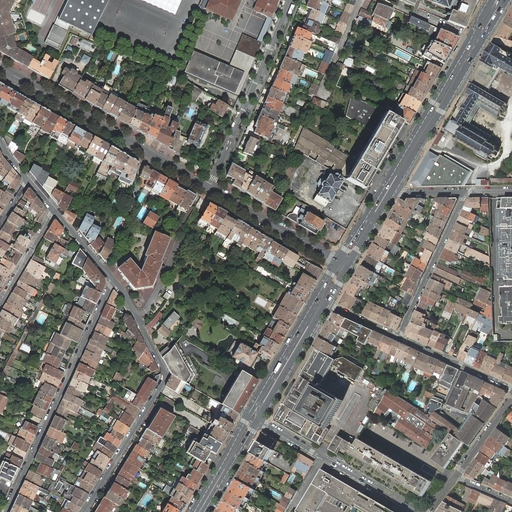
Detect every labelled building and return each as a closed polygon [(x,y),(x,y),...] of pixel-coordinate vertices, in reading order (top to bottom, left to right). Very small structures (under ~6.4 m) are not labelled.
[(0,0),(0,11),(8,13),(8,10),(10,7),(12,6),(14,2),(13,0),(0,0)] [(65,0),(55,22),(57,22),(68,0),(65,0)] [(68,0),(57,22),(66,27),(67,23),(91,35),(108,0),(68,0)] [(137,0),(174,16),(181,0),(137,0)] [(231,20),(239,1),(236,0),(229,0),(228,4),(232,5),(231,7),(215,0),(206,0),(203,8),(231,20)] [(255,0),(254,2),(257,3),(254,10),(256,11),(267,17),(270,18),(273,10),(275,11),(278,6),(275,5),(277,0),(255,0)] [(309,8),(312,9),(317,12),(323,14),(327,4),(325,3),(321,2),(317,0),(308,0),(308,2),(307,4),(306,7),(309,8)] [(426,0),(432,2),(451,10),(455,0),(453,0),(426,0)] [(447,21),(465,28),(467,22),(475,0),(455,0),(451,10),(450,13),(449,15),(449,16),(448,18),(447,21)] [(344,12),(350,14),(354,6),(349,4),(348,3),(344,12)] [(390,10),(391,8),(378,3),(374,11),(375,11),(374,15),(385,20),(387,21),(391,10),(390,10)] [(308,19),(319,24),(322,16),(323,14),(317,12),(312,9),(308,19)] [(367,11),(361,9),(358,15),(359,16),(372,22),(373,17),(372,16),(367,14),(368,12),(367,11)] [(8,13),(0,11),(0,37),(11,34),(15,33),(8,13)] [(343,11),(339,21),(346,24),(348,20),(350,14),(344,12),(343,11)] [(391,23),(387,21),(385,20),(374,15),(373,17),(372,22),(388,29),(391,23)] [(372,22),(359,16),(358,19),(370,25),(372,22)] [(423,37),(428,24),(410,16),(405,29),(423,37)] [(511,18),(508,16),(503,24),(511,28),(511,18)] [(257,40),(243,34),(242,35),(259,43),(261,44),(272,19),(270,18),(267,17),(267,18),(257,40)] [(305,18),(302,23),(304,24),(304,25),(303,26),(302,28),(302,29),(314,34),(315,33),(316,33),(318,34),(320,29),(318,28),(317,28),(318,25),(319,24),(308,19),(305,18)] [(435,27),(428,24),(423,37),(428,40),(429,40),(435,27)] [(511,28),(503,24),(496,36),(510,41),(511,39),(510,38),(511,34),(511,28)] [(53,25),(45,43),(60,49),(67,31),(53,25)] [(296,31),(294,35),(308,42),(308,40),(309,38),(311,34),(297,28),(296,29),(296,31)] [(452,50),(459,38),(440,29),(434,42),(452,50)] [(11,34),(0,37),(0,41),(2,42),(13,48),(18,47),(17,44),(14,43),(11,34)] [(259,43),(242,35),(238,44),(246,48),(243,54),(240,52),(230,77),(216,71),(219,63),(194,52),(185,72),(239,95),(255,59),(250,56),(253,51),(254,51),(258,45),(259,43)] [(308,49),(310,43),(308,42),(294,35),(293,38),(292,39),(291,41),(291,42),(289,47),(303,53),(305,54),(307,49),(308,49)] [(496,36),(492,43),(497,45),(511,49),(511,48),(511,41),(510,41),(496,36)] [(78,39),(73,37),(69,44),(75,46),(78,39)] [(356,42),(349,39),(347,45),(353,48),(356,42)] [(0,51),(6,55),(9,50),(13,48),(2,42),(0,41),(0,51)] [(444,64),(452,50),(434,42),(431,41),(427,46),(424,52),(423,53),(422,55),(422,56),(429,60),(431,57),(439,61),(438,62),(441,64),(442,63),(444,64)] [(261,44),(259,43),(258,45),(254,51),(253,51),(250,56),(255,59),(261,44)] [(511,59),(508,58),(509,56),(510,56),(511,56),(511,55),(511,54),(511,53),(510,53),(509,53),(509,54),(503,51),(504,50),(496,46),(497,45),(492,43),(481,62),(469,82),(469,83),(472,84),(467,94),(470,96),(464,107),(462,106),(460,109),(462,110),(456,121),(455,120),(454,122),(451,120),(445,130),(449,132),(455,136),(457,137),(463,127),(464,125),(489,140),(490,140),(492,138),(491,138),(491,137),(491,136),(487,134),(470,124),(473,119),(474,116),(475,114),(477,112),(480,106),(494,115),(494,116),(495,115),(497,117),(497,118),(498,116),(499,114),(501,114),(507,104),(488,93),(491,88),(491,87),(493,83),(495,80),(498,75),(498,76),(502,69),(503,69),(509,73),(511,74),(511,59)] [(246,48),(238,44),(228,67),(219,63),(216,71),(230,77),(240,52),(243,54),(246,48)] [(289,47),(284,57),(298,63),(303,53),(289,47)] [(17,61),(28,68),(32,59),(29,57),(25,55),(13,48),(9,50),(6,55),(17,61)] [(91,58),(84,54),(80,61),(87,65),(91,58)] [(322,61),(329,64),(332,58),(325,55),(322,61)] [(55,68),(57,64),(44,57),(40,63),(32,59),(28,68),(49,80),(55,68)] [(292,74),(297,76),(299,72),(302,65),(299,64),(298,63),(284,57),(281,65),(280,67),(279,69),(291,74),(292,74)] [(318,72),(324,75),(329,64),(322,61),(318,72)] [(441,69),(426,62),(426,64),(425,66),(423,69),(422,70),(421,73),(424,74),(435,79),(441,69)] [(80,80),(81,78),(75,75),(76,73),(76,72),(72,70),(71,70),(70,72),(66,69),(65,69),(62,74),(61,75),(63,76),(58,85),(72,93),(80,80)] [(277,74),(275,78),(288,84),(289,82),(290,80),(289,79),(291,78),(292,76),(291,74),(279,69),(277,74)] [(430,87),(435,79),(424,74),(421,73),(420,72),(417,78),(416,80),(430,87)] [(177,78),(171,76),(168,83),(174,85),(177,78)] [(82,79),(81,78),(80,80),(72,93),(84,100),(92,85),(90,84),(88,83),(86,82),(87,81),(85,80),(82,79)] [(189,84),(178,78),(175,87),(187,92),(189,84)] [(283,93),(285,94),(286,92),(287,91),(288,91),(289,88),(289,87),(289,86),(289,85),(288,84),(275,78),(275,79),(274,81),(271,87),(283,93)] [(426,95),(430,87),(416,80),(415,80),(414,79),(413,79),(412,78),(408,86),(410,87),(411,87),(412,88),(426,95)] [(96,84),(94,83),(92,85),(84,100),(94,105),(101,93),(102,91),(102,90),(103,88),(101,87),(100,90),(94,86),(96,84)] [(309,93),(315,96),(316,93),(318,89),(319,86),(313,83),(312,86),(310,91),(310,90),(309,93)] [(15,92),(3,85),(0,91),(0,104),(1,102),(3,103),(5,105),(7,106),(9,103),(15,92)] [(112,90),(112,89),(110,88),(109,87),(106,85),(105,85),(103,88),(102,90),(102,91),(101,93),(94,105),(101,110),(108,97),(110,94),(111,91),(112,90)] [(195,102),(202,91),(196,87),(194,86),(189,98),(195,102)] [(269,92),(267,97),(278,101),(280,96),(281,97),(282,97),(283,93),(271,87),(269,90),(269,91),(269,92)] [(421,103),(426,95),(412,88),(408,96),(421,103)] [(111,91),(110,94),(108,97),(101,110),(109,114),(117,99),(118,97),(119,96),(111,91)] [(26,98),(15,92),(9,103),(7,106),(7,107),(9,108),(16,112),(18,113),(18,111),(24,101),(26,98)] [(399,106),(406,95),(406,94),(403,93),(402,95),(398,102),(397,104),(398,105),(399,106)] [(399,106),(415,113),(421,103),(408,96),(406,95),(399,106)] [(402,123),(402,122),(392,116),(385,112),(351,96),(345,120),(366,131),(350,157),(356,161),(374,171),(382,157),(386,151),(394,136),(402,123)] [(265,107),(277,112),(278,111),(279,110),(280,109),(281,107),(281,106),(281,105),(281,103),(280,102),(278,101),(267,97),(264,103),(265,103),(263,106),(265,107)] [(34,103),(26,98),(18,111),(18,113),(17,113),(16,115),(15,117),(23,121),(24,120),(25,118),(34,103)] [(314,98),(311,105),(318,108),(321,101),(314,98)] [(125,103),(126,102),(123,100),(122,102),(117,99),(109,114),(117,119),(125,103)] [(221,117),(228,106),(218,100),(216,103),(215,106),(212,105),(212,104),(211,104),(210,103),(208,104),(206,107),(207,109),(221,117)] [(321,101),(318,108),(325,111),(329,104),(328,104),(321,101)] [(41,107),(34,103),(25,118),(24,120),(23,121),(30,126),(32,123),(33,122),(41,107)] [(117,119),(129,125),(135,109),(136,107),(132,105),(131,107),(125,103),(117,119)] [(403,121),(408,124),(415,113),(399,106),(398,105),(397,107),(396,110),(398,111),(396,115),(393,114),(392,116),(402,122),(403,121)] [(50,112),(41,107),(33,122),(32,123),(30,126),(30,127),(39,132),(40,130),(41,129),(41,128),(50,112)] [(144,110),(136,107),(135,109),(129,125),(137,130),(144,113),(145,110),(144,110)] [(178,124),(181,117),(178,116),(177,119),(176,120),(177,122),(177,124),(176,121),(174,120),(172,121),(169,128),(166,127),(169,120),(168,118),(170,114),(171,112),(172,108),(169,107),(167,107),(164,114),(163,116),(162,118),(154,140),(168,148),(169,146),(175,130),(178,124)] [(277,114),(277,112),(265,107),(263,110),(262,109),(259,115),(273,121),(278,123),(278,124),(280,120),(279,119),(276,118),(277,116),(277,115),(277,114)] [(150,112),(145,110),(144,113),(137,130),(146,135),(154,115),(155,113),(154,112),(153,112),(152,112),(151,114),(150,114),(150,112)] [(59,117),(50,112),(41,128),(41,129),(40,130),(38,133),(43,136),(45,137),(47,138),(49,135),(50,134),(51,131),(59,117)] [(156,112),(155,112),(155,113),(154,115),(146,135),(154,140),(162,118),(159,117),(160,115),(159,113),(156,112)] [(273,121),(259,115),(256,122),(258,123),(256,127),(255,130),(254,133),(267,139),(267,138),(270,133),(271,133),(271,132),(272,132),(273,129),(273,127),(276,128),(278,123),(273,121)] [(67,122),(59,117),(51,131),(50,134),(49,135),(51,137),(52,137),(54,138),(55,139),(57,140),(60,134),(61,133),(67,122)] [(198,120),(196,119),(195,121),(189,136),(187,139),(186,143),(189,144),(192,145),(193,146),(198,148),(199,147),(201,142),(200,141),(204,132),(205,132),(207,127),(207,126),(202,124),(201,123),(200,123),(198,122),(198,120)] [(75,126),(67,122),(61,133),(60,134),(57,140),(55,143),(64,148),(64,146),(65,146),(65,145),(66,143),(68,140),(69,138),(75,126)] [(373,172),(374,171),(356,161),(350,157),(334,148),(335,146),(303,127),(299,125),(298,127),(296,131),(292,142),(290,146),(292,148),(294,149),(296,150),(303,154),(308,157),(315,161),(324,166),(331,170),(339,175),(346,179),(363,189),(366,185),(369,179),(373,172)] [(457,137),(455,136),(454,139),(457,141),(458,139),(460,140),(459,141),(460,142),(461,140),(463,142),(463,143),(464,144),(464,142),(467,144),(466,145),(467,146),(468,145),(470,146),(470,147),(471,148),(471,147),(474,148),(473,149),(474,150),(475,149),(477,150),(475,154),(487,160),(489,156),(487,155),(488,154),(490,156),(490,157),(491,157),(491,156),(492,156),(493,156),(494,155),(495,157),(496,156),(495,155),(495,154),(496,154),(496,153),(496,152),(497,152),(498,152),(498,151),(497,151),(497,150),(497,149),(496,149),(496,148),(497,147),(497,146),(495,147),(494,146),(493,146),(494,144),(493,144),(492,145),(488,143),(489,142),(488,141),(489,140),(464,125),(463,127),(457,137)] [(85,132),(75,126),(69,138),(68,140),(66,143),(70,145),(70,146),(72,147),(76,149),(76,148),(77,147),(78,145),(85,132)] [(172,150),(181,155),(185,145),(186,143),(187,139),(186,139),(183,138),(180,136),(180,132),(175,130),(169,146),(173,148),(172,150)] [(93,137),(85,132),(78,145),(77,147),(80,148),(80,150),(85,153),(86,152),(87,149),(93,137)] [(441,132),(434,143),(442,148),(449,137),(441,132)] [(6,133),(3,138),(8,148),(11,142),(13,138),(6,133)] [(102,142),(93,137),(87,149),(86,152),(94,156),(102,142)] [(259,141),(249,137),(243,153),(252,156),(259,141)] [(110,146),(102,142),(94,156),(94,157),(102,162),(110,146)] [(19,146),(15,144),(11,152),(13,156),(16,151),(19,146)] [(118,151),(110,146),(102,162),(101,163),(100,166),(97,173),(96,175),(99,177),(101,178),(105,180),(106,178),(108,174),(109,171),(111,166),(118,151)] [(21,165),(25,156),(16,151),(13,156),(21,165)] [(121,173),(128,157),(118,151),(111,166),(109,171),(108,174),(110,175),(111,172),(114,173),(116,174),(118,175),(120,176),(121,173)] [(439,157),(429,151),(416,174),(410,183),(417,187),(462,186),(470,172),(441,155),(439,157)] [(135,171),(139,163),(128,157),(121,173),(120,176),(119,177),(118,180),(120,181),(122,182),(124,182),(125,178),(131,181),(129,184),(132,185),(133,182),(135,171)] [(12,167),(7,162),(0,171),(0,175),(3,178),(2,179),(3,180),(12,167)] [(232,185),(240,189),(244,172),(244,171),(244,170),(232,163),(226,175),(229,176),(232,178),(235,179),(233,182),(232,185)] [(41,169),(33,165),(29,171),(36,179),(40,172),(41,169)] [(152,170),(144,165),(139,177),(141,177),(142,178),(144,179),(146,180),(152,170)] [(17,174),(12,167),(3,180),(3,181),(9,185),(17,174)] [(160,175),(152,170),(146,180),(144,185),(147,187),(149,188),(151,190),(160,175)] [(240,189),(245,192),(253,178),(255,176),(256,174),(250,171),(248,173),(244,171),(244,172),(240,189)] [(40,172),(36,179),(35,181),(37,184),(38,184),(38,183),(42,187),(48,176),(40,172)] [(338,189),(343,181),(329,173),(326,179),(325,181),(324,181),(322,182),(321,184),(321,187),(322,187),(320,189),(317,194),(316,195),(313,200),(325,207),(328,202),(330,203),(335,195),(339,189),(338,189)] [(4,192),(11,197),(13,193),(10,191),(12,188),(15,190),(21,181),(21,179),(17,174),(9,185),(9,186),(4,192)] [(160,175),(151,190),(159,194),(168,179),(160,175)] [(254,198),(264,181),(255,176),(253,178),(245,192),(254,198)] [(51,185),(54,180),(49,177),(46,182),(51,185)] [(142,178),(141,177),(137,184),(143,187),(144,185),(146,180),(144,179),(142,178)] [(177,185),(168,179),(159,194),(159,195),(168,201),(169,200),(176,186),(177,185)] [(70,181),(70,182),(67,188),(66,189),(68,190),(69,189),(75,192),(78,186),(70,181)] [(271,190),(273,187),(264,181),(254,198),(263,203),(263,204),(270,192),(271,190)] [(178,205),(179,205),(181,201),(186,192),(182,189),(179,188),(176,186),(169,200),(175,204),(177,205),(178,205)] [(21,200),(19,203),(25,207),(28,209),(28,208),(29,207),(31,204),(36,196),(29,188),(28,188),(23,196),(27,200),(26,201),(27,202),(26,203),(21,200)] [(2,191),(0,189),(0,199),(6,204),(11,197),(4,192),(2,191)] [(54,190),(50,196),(58,205),(63,195),(54,190)] [(186,213),(188,210),(190,207),(196,196),(187,190),(186,192),(181,201),(179,205),(178,205),(177,208),(186,213)] [(263,204),(275,210),(282,199),(274,194),(275,192),(271,190),(270,192),(263,204)] [(64,193),(63,195),(58,205),(64,213),(66,210),(70,201),(72,198),(66,195),(64,193)] [(43,205),(36,196),(31,204),(29,207),(28,208),(31,211),(32,209),(37,212),(35,215),(37,216),(38,214),(43,205)] [(511,197),(503,198),(502,203),(497,204),(497,209),(498,280),(506,280),(511,279),(511,197)] [(199,219),(208,224),(217,208),(209,203),(200,198),(195,207),(201,210),(202,208),(205,209),(199,219)] [(457,198),(448,198),(445,206),(453,210),(458,199),(457,198)] [(481,207),(481,198),(469,198),(468,198),(465,206),(463,210),(471,213),(471,208),(481,207)] [(489,212),(489,198),(481,198),(481,207),(481,212),(489,212)] [(400,199),(397,204),(407,210),(408,207),(415,211),(417,211),(420,213),(423,208),(418,205),(421,201),(422,202),(424,199),(400,199)] [(436,199),(432,199),(428,206),(432,208),(435,202),(436,199)] [(441,204),(438,203),(437,205),(438,205),(437,207),(439,208),(437,212),(450,217),(453,210),(445,206),(441,204)] [(407,210),(397,204),(393,212),(408,221),(409,221),(414,213),(416,214),(417,211),(415,211),(408,207),(407,210)] [(47,209),(43,205),(38,214),(37,216),(36,217),(38,219),(37,222),(40,224),(47,212),(47,209)] [(22,211),(16,207),(12,213),(22,219),(28,209),(25,207),(22,211)] [(315,235),(317,236),(319,234),(320,234),(321,234),(321,233),(322,233),(323,231),(324,229),(325,227),(326,225),(327,224),(324,223),(320,220),(323,215),(309,207),(308,209),(307,212),(303,210),(302,211),(300,215),(299,216),(297,214),(294,214),(292,213),(291,214),(289,214),(288,215),(287,216),(286,216),(286,217),(296,223),(299,225),(315,235)] [(208,224),(217,229),(225,215),(226,213),(217,208),(208,224)] [(76,215),(66,210),(64,213),(63,215),(71,225),(72,225),(76,216),(76,215)] [(435,211),(434,210),(431,216),(432,216),(435,217),(447,223),(450,217),(437,212),(435,211)] [(463,210),(460,216),(470,221),(474,223),(477,216),(471,213),(463,210)] [(143,222),(152,228),(159,217),(149,211),(143,222)] [(408,221),(393,212),(389,218),(404,227),(408,221)] [(22,219),(12,213),(7,220),(18,227),(20,228),(21,227),(19,226),(22,221),(26,224),(27,222),(22,219)] [(86,213),(83,220),(78,229),(79,230),(85,237),(92,224),(95,218),(86,213)] [(216,231),(215,232),(220,234),(222,235),(227,238),(231,230),(230,229),(231,228),(232,228),(236,222),(237,220),(234,218),(232,220),(225,215),(217,229),(216,231)] [(74,228),(77,232),(78,229),(83,220),(76,216),(72,225),(71,225),(74,228)] [(444,230),(447,223),(435,217),(432,216),(431,218),(433,219),(431,224),(444,230)] [(460,216),(457,223),(468,228),(471,230),(473,226),(469,224),(470,221),(460,216)] [(404,227),(389,218),(385,225),(402,235),(406,228),(404,227)] [(54,220),(48,230),(60,237),(64,230),(55,219),(54,220)] [(18,227),(7,220),(1,230),(12,236),(13,235),(11,234),(16,227),(17,228),(18,227)] [(231,230),(227,238),(226,239),(230,241),(232,237),(234,239),(235,239),(237,235),(244,224),(237,220),(236,222),(232,228),(231,230)] [(457,223),(454,230),(465,235),(468,236),(469,234),(470,234),(472,230),(471,230),(468,228),(457,223)] [(92,224),(85,237),(90,244),(94,241),(97,236),(100,229),(101,228),(92,224)] [(250,228),(244,224),(237,235),(235,239),(234,239),(233,242),(236,243),(236,245),(239,247),(240,246),(241,244),(250,228)] [(439,239),(444,230),(431,224),(427,232),(428,233),(430,234),(439,239)] [(402,235),(385,225),(379,236),(390,242),(395,245),(396,245),(397,244),(401,237),(402,235)] [(423,230),(422,229),(418,227),(414,232),(420,236),(423,230)] [(162,235),(169,238),(171,239),(174,233),(165,228),(162,235)] [(257,232),(250,228),(241,244),(243,245),(243,246),(244,247),(246,247),(248,248),(257,232)] [(12,236),(1,230),(0,231),(0,240),(6,244),(6,243),(5,242),(8,237),(11,238),(12,236)] [(68,246),(70,243),(68,242),(60,237),(48,230),(44,237),(54,244),(56,244),(58,240),(68,246)] [(468,239),(469,237),(468,236),(465,235),(454,230),(450,239),(462,245),(465,246),(466,244),(463,242),(465,237),(468,239)] [(30,241),(33,236),(27,232),(25,235),(23,237),(21,236),(22,234),(18,232),(15,238),(17,240),(16,242),(26,248),(30,241)] [(162,235),(154,232),(151,239),(153,240),(153,242),(152,242),(151,244),(152,245),(150,249),(148,248),(145,255),(147,256),(144,262),(146,263),(145,265),(144,265),(143,267),(144,268),(142,272),(139,273),(137,271),(137,270),(136,268),(135,269),(132,266),(134,265),(129,259),(117,269),(124,277),(126,279),(134,289),(151,286),(156,274),(157,271),(161,262),(160,261),(164,251),(165,248),(169,238),(162,235)] [(263,236),(257,232),(248,248),(254,251),(256,248),(263,236)] [(436,246),(439,239),(430,234),(427,238),(426,240),(436,246)] [(272,241),(263,236),(256,248),(254,251),(259,254),(255,261),(259,263),(261,260),(263,256),(272,241)] [(390,242),(379,236),(374,244),(385,250),(390,253),(395,245),(390,242)] [(98,254),(99,254),(101,250),(104,246),(103,244),(98,238),(94,241),(90,244),(95,251),(98,254)] [(99,254),(106,262),(108,258),(115,244),(112,242),(113,241),(107,238),(104,246),(101,250),(99,254)] [(433,253),(436,246),(426,240),(423,239),(420,245),(423,247),(433,253)] [(450,239),(445,248),(456,253),(458,254),(462,245),(450,239)] [(6,244),(0,240),(0,248),(5,252),(9,246),(8,245),(6,244)] [(280,246),(272,241),(263,256),(271,261),(280,246)] [(490,251),(467,241),(466,244),(465,246),(466,247),(467,247),(468,247),(477,252),(490,257),(490,251)] [(23,254),(26,248),(16,242),(14,245),(13,246),(11,245),(9,243),(8,245),(9,246),(10,246),(14,248),(15,249),(23,254)] [(56,244),(54,244),(46,258),(51,261),(49,264),(54,266),(61,254),(62,255),(66,257),(67,254),(68,251),(66,250),(65,249),(56,244)] [(385,250),(374,244),(368,255),(384,264),(387,259),(387,258),(390,253),(385,250)] [(288,250),(280,246),(271,261),(270,263),(271,264),(272,262),(278,266),(281,261),(288,250)] [(428,264),(433,253),(423,247),(421,252),(419,255),(418,257),(415,255),(415,256),(415,257),(417,258),(428,264)] [(468,254),(490,263),(490,257),(477,252),(468,247),(467,251),(466,252),(468,254)] [(445,248),(443,253),(456,259),(457,260),(458,257),(459,255),(458,254),(456,253),(445,248)] [(16,266),(23,254),(15,249),(14,251),(15,252),(15,253),(16,254),(13,260),(10,258),(8,261),(16,266)] [(299,257),(288,250),(281,261),(293,268),(299,257)] [(84,253),(78,251),(74,259),(72,263),(77,266),(78,267),(82,269),(87,258),(83,255),(84,253)] [(403,261),(408,253),(405,251),(403,254),(400,259),(402,260),(403,261)] [(443,253),(441,258),(449,262),(451,263),(455,265),(456,262),(457,260),(456,259),(443,253)] [(31,260),(41,265),(43,261),(33,255),(31,260)] [(384,264),(368,255),(362,266),(378,275),(380,272),(379,271),(375,269),(378,265),(382,267),(384,264)] [(12,272),(16,266),(8,261),(6,260),(5,259),(2,257),(1,259),(2,260),(1,261),(5,263),(3,267),(12,272)] [(104,278),(87,258),(82,269),(91,279),(90,280),(92,283),(93,283),(95,285),(97,286),(94,290),(101,293),(105,284),(104,278)] [(424,273),(428,264),(417,258),(413,266),(424,273)] [(41,270),(43,267),(41,265),(31,260),(25,270),(40,280),(41,280),(43,278),(40,276),(39,277),(38,276),(36,274),(39,269),(41,270)] [(302,274),(304,275),(310,264),(308,262),(301,273),(302,274)] [(438,263),(437,268),(457,277),(458,273),(457,272),(447,267),(443,266),(438,263)] [(0,272),(9,278),(12,272),(3,267),(0,264),(0,272)] [(310,264),(304,275),(316,282),(322,271),(310,264)] [(419,284),(424,273),(413,266),(411,266),(411,265),(410,266),(412,268),(407,276),(406,274),(405,276),(406,277),(408,278),(419,284)] [(378,275),(362,266),(355,276),(368,284),(373,287),(378,278),(381,280),(382,278),(378,275)] [(437,268),(434,272),(458,283),(460,280),(462,281),(463,279),(458,277),(457,277),(437,268)] [(39,281),(40,280),(25,270),(19,280),(29,286),(34,278),(36,279),(39,281)] [(478,275),(477,276),(473,274),(472,275),(464,271),(461,277),(470,281),(471,278),(475,280),(483,283),(485,278),(478,275)] [(0,280),(5,284),(9,278),(0,272),(0,280)] [(296,284),(310,292),(316,282),(304,275),(302,274),(296,284)] [(433,275),(431,279),(445,285),(447,286),(449,282),(433,275)] [(85,279),(79,276),(76,282),(83,285),(85,279)] [(368,284),(355,276),(352,283),(361,288),(364,290),(368,284)] [(408,278),(401,289),(406,292),(413,296),(419,284),(408,278)] [(440,296),(441,296),(444,297),(446,298),(447,296),(441,293),(444,287),(449,289),(450,287),(449,287),(447,286),(445,285),(431,279),(426,289),(440,296)] [(31,295),(35,289),(32,288),(29,286),(19,280),(15,286),(31,295)] [(510,280),(506,280),(506,287),(500,287),(500,308),(507,308),(507,314),(502,314),(502,317),(498,317),(499,322),(501,322),(501,323),(502,324),(506,324),(506,323),(506,322),(511,322),(511,323),(511,286),(510,287),(510,280)] [(55,284),(51,282),(44,295),(40,301),(40,303),(42,304),(43,305),(55,284)] [(288,292),(287,294),(303,303),(310,292),(296,284),(293,283),(292,284),(295,286),(290,293),(288,292)] [(361,288),(352,283),(346,292),(355,297),(361,288)] [(30,297),(31,295),(15,286),(12,292),(27,301),(29,296),(30,297)] [(96,304),(101,293),(94,290),(85,286),(84,288),(86,289),(83,295),(81,294),(80,296),(96,304)] [(489,305),(492,306),(492,302),(489,300),(490,297),(492,297),(492,293),(487,291),(482,288),(481,288),(480,289),(481,290),(477,299),(477,300),(487,304),(489,305)] [(424,295),(435,300),(437,301),(438,302),(440,299),(439,299),(441,296),(440,296),(426,289),(424,295)] [(114,309),(119,297),(117,294),(114,290),(113,290),(106,305),(114,309)] [(9,298),(23,306),(25,302),(29,304),(30,303),(27,301),(12,292),(9,298)] [(355,297),(346,292),(339,304),(354,311),(355,310),(352,308),(357,300),(360,302),(361,300),(355,297)] [(412,299),(413,296),(406,292),(404,295),(403,299),(402,300),(401,303),(408,307),(410,303),(412,299)] [(287,294),(286,293),(286,294),(285,296),(284,298),(281,302),(281,304),(280,305),(278,304),(279,303),(277,302),(276,301),(274,304),(279,306),(296,316),(303,303),(287,294)] [(429,304),(433,306),(434,302),(435,300),(424,295),(421,301),(429,304)] [(78,308),(91,314),(96,304),(80,296),(79,299),(83,301),(83,300),(86,301),(83,308),(79,307),(78,308)] [(22,313),(23,313),(24,311),(21,310),(23,306),(9,298),(6,303),(22,313)] [(455,302),(457,303),(470,309),(471,310),(473,305),(459,298),(457,298),(455,302)] [(477,299),(476,299),(474,303),(476,305),(485,308),(486,306),(487,304),(477,300),(477,299)] [(370,318),(377,305),(369,301),(368,304),(362,315),(370,318)] [(417,311),(425,315),(427,316),(428,313),(426,312),(429,304),(421,301),(417,311)] [(449,319),(456,304),(449,301),(442,316),(449,319)] [(18,319),(22,313),(6,303),(2,310),(18,319)] [(457,303),(454,310),(465,315),(462,321),(464,322),(467,316),(470,309),(457,303)] [(68,317),(69,317),(86,325),(91,314),(78,308),(77,308),(68,304),(64,314),(68,317)] [(101,316),(110,320),(115,309),(114,309),(106,305),(101,316)] [(385,308),(377,305),(370,318),(378,322),(385,308)] [(487,317),(493,320),(492,306),(489,305),(488,307),(487,309),(485,313),(481,311),(480,314),(484,316),(487,317)] [(125,314),(130,316),(124,306),(122,308),(120,312),(125,314)] [(292,323),(296,316),(279,306),(278,308),(277,309),(276,311),(275,312),(272,317),(278,321),(276,323),(288,330),(292,323)] [(385,308),(378,322),(385,326),(391,313),(393,309),(392,308),(387,306),(386,306),(385,308)] [(39,310),(36,309),(34,313),(32,318),(31,318),(30,320),(33,322),(39,310)] [(467,316),(464,322),(466,323),(467,321),(469,317),(475,319),(473,323),(469,329),(471,330),(472,329),(474,324),(476,320),(480,314),(471,310),(470,309),(467,316)] [(18,319),(2,310),(0,312),(0,318),(10,324),(14,326),(18,319)] [(417,311),(414,317),(423,321),(425,322),(426,319),(423,318),(425,315),(417,311)] [(161,317),(163,315),(159,312),(154,319),(149,323),(147,325),(145,326),(147,331),(151,328),(152,327),(156,323),(161,317)] [(159,327),(157,331),(165,338),(171,332),(168,329),(179,317),(174,312),(162,325),(159,321),(156,325),(159,327)] [(360,337),(366,327),(334,312),(329,321),(345,330),(360,337)] [(391,313),(385,326),(390,328),(396,315),(391,313)] [(134,324),(130,316),(125,314),(123,318),(122,320),(123,321),(124,321),(127,327),(124,329),(126,332),(125,333),(121,332),(120,334),(124,336),(126,337),(138,342),(141,343),(144,342),(134,324)] [(482,328),(487,317),(484,316),(480,314),(476,320),(474,324),(477,325),(482,328)] [(397,331),(403,319),(396,315),(390,328),(397,331)] [(111,329),(114,322),(110,320),(101,316),(98,323),(108,328),(111,329)] [(75,323),(73,326),(83,331),(86,325),(69,317),(68,320),(71,322),(75,323)] [(197,329),(201,322),(194,317),(190,325),(197,329)] [(414,317),(411,322),(420,326),(423,321),(414,317)] [(488,335),(493,326),(493,320),(487,317),(482,328),(480,331),(488,335)] [(13,328),(14,326),(10,324),(0,318),(0,328),(5,331),(6,332),(9,334),(13,328)] [(27,332),(29,333),(34,324),(30,321),(24,331),(25,331),(27,332)] [(288,330),(276,323),(271,321),(267,328),(283,338),(288,330)] [(345,330),(329,321),(324,329),(337,336),(340,338),(345,330)] [(59,335),(67,339),(71,340),(77,343),(80,336),(83,331),(73,326),(70,325),(65,322),(59,335)] [(405,335),(417,340),(422,327),(420,326),(411,322),(405,335)] [(108,338),(109,339),(110,336),(109,336),(106,334),(108,328),(98,323),(94,331),(108,338)] [(422,327),(417,340),(428,345),(433,334),(435,330),(435,329),(437,325),(435,325),(433,330),(423,325),(422,327)] [(366,327),(360,337),(355,346),(364,350),(366,345),(375,331),(366,327)] [(156,332),(151,328),(147,331),(151,337),(156,332)] [(283,338),(267,328),(266,329),(264,333),(263,335),(263,336),(266,338),(268,339),(279,345),(283,338)] [(324,329),(319,337),(332,345),(335,347),(340,338),(337,336),(324,329)] [(433,334),(428,345),(436,349),(441,337),(443,334),(443,333),(442,332),(440,336),(435,334),(437,330),(435,329),(435,330),(433,334)] [(104,346),(108,338),(94,331),(90,339),(104,346)] [(385,336),(375,331),(366,345),(369,346),(370,343),(375,345),(373,349),(378,351),(379,347),(385,336)] [(71,340),(67,339),(59,335),(56,333),(54,332),(49,342),(51,343),(56,345),(66,350),(71,340)] [(441,337),(436,349),(444,352),(450,338),(443,334),(441,337)] [(274,354),(279,345),(268,339),(266,338),(263,336),(262,338),(263,338),(261,342),(260,343),(258,345),(261,346),(274,354)] [(396,341),(385,336),(379,347),(378,351),(375,358),(377,359),(378,356),(381,350),(387,353),(385,359),(387,360),(396,341)] [(319,337),(314,347),(317,349),(330,357),(332,358),(335,353),(336,353),(338,349),(335,347),(332,345),(319,337)] [(466,341),(457,359),(465,363),(472,349),(474,345),(473,345),(473,344),(468,342),(469,339),(467,338),(466,341)] [(90,339),(88,344),(100,349),(102,350),(103,351),(104,349),(105,346),(104,346),(90,339)] [(387,360),(387,361),(390,363),(390,361),(393,356),(396,357),(402,344),(396,341),(387,360)] [(147,347),(144,342),(141,343),(138,342),(135,348),(129,345),(129,347),(130,348),(134,350),(137,351),(142,354),(147,347)] [(188,385),(194,375),(182,352),(176,342),(169,350),(166,347),(160,353),(166,365),(171,375),(165,386),(179,394),(185,383),(188,385)] [(61,360),(66,350),(56,345),(51,343),(46,353),(47,353),(51,355),(61,360)] [(249,348),(240,343),(240,344),(232,356),(237,359),(244,363),(249,366),(257,353),(251,350),(249,348)] [(258,345),(255,343),(254,346),(253,348),(252,349),(251,350),(257,353),(257,352),(258,352),(261,354),(260,356),(261,356),(265,358),(266,359),(267,358),(269,359),(270,360),(274,354),(261,346),(258,345)] [(88,344),(85,350),(97,355),(99,356),(102,350),(100,349),(88,344)] [(396,357),(394,363),(395,364),(398,358),(400,360),(401,360),(405,362),(411,348),(402,344),(396,357)] [(472,349),(465,363),(473,366),(480,352),(481,349),(474,345),(472,349)] [(480,352),(473,366),(480,369),(487,355),(483,353),(486,347),(483,346),(481,349),(480,352)] [(158,369),(147,347),(142,354),(140,356),(137,362),(148,369),(151,372),(158,369)] [(410,370),(412,371),(413,368),(421,352),(411,348),(405,362),(412,365),(410,370)] [(330,357),(317,349),(297,383),(288,398),(276,418),(308,437),(311,439),(320,444),(328,430),(329,429),(330,430),(333,426),(331,425),(334,419),(333,418),(343,401),(320,387),(329,372),(333,365),(334,364),(336,360),(332,358),(330,357)] [(97,355),(85,350),(82,356),(94,362),(96,362),(97,363),(97,364),(101,357),(99,356),(97,355)] [(381,350),(378,356),(385,359),(387,353),(381,350)] [(432,357),(421,352),(413,368),(418,370),(419,369),(419,368),(420,367),(424,369),(423,371),(425,372),(432,357)] [(490,353),(489,352),(487,355),(480,369),(491,374),(497,360),(499,357),(497,356),(496,359),(489,356),(490,353)] [(58,366),(61,360),(51,355),(47,353),(42,363),(46,364),(64,373),(65,369),(58,366)] [(504,354),(501,353),(499,357),(497,360),(491,374),(502,380),(509,366),(506,365),(501,362),(504,354)] [(79,363),(91,369),(94,363),(95,364),(96,362),(94,362),(82,356),(79,363)] [(440,361),(432,357),(425,372),(424,374),(432,378),(433,375),(434,372),(440,361)] [(337,360),(336,360),(337,361),(349,368),(360,374),(363,369),(344,358),(337,360)] [(336,360),(334,364),(338,366),(339,366),(340,370),(343,372),(343,373),(356,381),(360,374),(349,368),(337,361),(336,360)] [(442,376),(448,365),(440,361),(434,372),(441,375),(439,378),(441,379),(442,376)] [(91,378),(93,379),(94,377),(92,376),(95,370),(91,369),(79,363),(76,371),(90,378),(91,378)] [(60,381),(64,373),(46,364),(45,366),(50,369),(49,372),(43,369),(42,372),(43,372),(60,381)] [(9,370),(11,367),(9,366),(6,365),(5,366),(2,374),(6,376),(8,373),(6,372),(7,369),(9,370)] [(451,389),(459,370),(455,368),(448,365),(442,376),(441,379),(439,384),(451,389)] [(509,366),(502,380),(511,383),(511,367),(510,367),(511,366),(509,365),(509,366)] [(72,378),(87,385),(90,378),(76,371),(72,378)] [(240,372),(221,404),(223,405),(238,414),(258,381),(240,371),(240,372)] [(56,388),(60,381),(43,372),(39,380),(41,381),(44,383),(56,388)] [(470,375),(463,372),(456,387),(448,405),(453,407),(455,408),(464,389),(466,385),(470,375)] [(218,384),(222,378),(215,374),(212,381),(218,384)] [(485,382),(470,375),(466,385),(480,392),(485,382)] [(366,377),(364,377),(364,378),(380,388),(381,386),(377,384),(369,379),(366,377)] [(83,392),(87,385),(72,378),(69,385),(81,391),(83,392)] [(137,396),(146,401),(157,383),(148,378),(137,396)] [(52,397),(56,388),(44,383),(41,381),(39,386),(42,387),(39,392),(46,395),(52,397)] [(491,385),(485,382),(480,392),(479,395),(481,397),(482,395),(486,396),(491,385)] [(78,397),(81,391),(69,385),(65,393),(77,398),(80,399),(80,398),(78,397)] [(497,387),(491,385),(486,396),(484,399),(486,400),(488,397),(490,398),(490,397),(497,387)] [(381,386),(380,388),(370,405),(375,408),(380,401),(381,402),(389,391),(383,387),(381,386)] [(490,403),(497,408),(507,394),(506,391),(497,387),(490,397),(493,398),(490,403)] [(469,391),(464,389),(455,408),(461,410),(469,391)] [(391,392),(389,391),(381,402),(374,413),(383,419),(385,417),(391,408),(402,416),(398,423),(396,425),(395,427),(427,449),(442,427),(451,434),(464,442),(469,446),(485,424),(492,415),(475,403),(473,408),(470,414),(472,415),(473,416),(462,432),(461,431),(435,412),(435,411),(439,409),(441,407),(442,406),(444,401),(441,399),(440,402),(432,399),(431,399),(424,413),(417,409),(410,404),(399,397),(391,392)] [(424,396),(431,399),(432,399),(434,394),(426,391),(424,396)] [(49,403),(52,397),(46,395),(39,392),(33,405),(35,406),(46,411),(49,403)] [(140,410),(146,401),(137,396),(131,392),(126,401),(131,404),(140,410)] [(78,406),(80,400),(80,399),(77,398),(65,393),(62,399),(74,404),(78,406)] [(473,393),(465,412),(470,414),(473,408),(475,403),(476,401),(479,396),(473,393)] [(135,419),(140,410),(131,404),(126,401),(115,394),(112,397),(112,398),(128,408),(125,412),(135,419)] [(175,402),(165,397),(163,401),(172,407),(175,402)] [(60,405),(75,412),(78,406),(74,404),(62,399),(60,405)] [(475,403),(492,415),(497,408),(490,403),(488,401),(486,400),(484,399),(483,399),(480,404),(476,401),(475,403)] [(107,413),(113,405),(111,403),(109,402),(108,402),(108,403),(103,411),(107,413)] [(76,416),(77,414),(75,412),(60,405),(55,415),(68,422),(72,424),(74,421),(66,417),(68,413),(76,416)] [(232,425),(238,414),(223,405),(222,407),(220,411),(221,411),(222,412),(219,417),(232,425)] [(43,418),(46,411),(35,406),(34,407),(32,412),(36,414),(38,415),(43,418)] [(461,410),(455,408),(453,407),(452,410),(456,412),(457,411),(471,416),(472,415),(470,414),(465,412),(461,410)] [(170,423),(174,416),(160,408),(154,418),(153,420),(147,429),(156,434),(161,438),(165,431),(166,428),(165,427),(166,425),(168,426),(170,423)] [(452,410),(451,412),(468,420),(469,418),(471,416),(457,411),(456,412),(452,410)] [(129,428),(135,419),(125,412),(123,412),(122,411),(118,417),(116,416),(115,416),(114,418),(115,419),(118,420),(129,428)] [(227,433),(232,425),(219,417),(218,417),(217,416),(215,415),(214,414),(212,418),(212,419),(204,415),(203,417),(202,418),(211,423),(214,425),(227,433)] [(67,423),(68,422),(55,415),(49,427),(60,431),(63,433),(63,431),(61,430),(65,422),(67,423)] [(462,432),(473,416),(472,415),(471,416),(469,418),(468,420),(461,431),(462,432)] [(385,417),(383,419),(395,427),(396,425),(394,423),(388,419),(385,417)] [(124,436),(129,428),(118,420),(116,424),(113,422),(111,421),(109,424),(111,425),(110,426),(110,427),(113,429),(124,436)] [(24,421),(20,429),(21,429),(22,429),(34,435),(38,429),(31,426),(32,424),(24,421)] [(221,444),(227,433),(214,425),(211,423),(210,425),(208,428),(207,430),(206,431),(204,434),(208,436),(221,444)] [(499,425),(497,428),(505,434),(508,431),(499,425)] [(215,454),(221,444),(208,436),(204,434),(203,434),(190,426),(187,430),(199,438),(196,443),(192,441),(183,436),(176,447),(185,452),(194,457),(196,459),(201,462),(202,463),(209,451),(215,454)] [(62,438),(64,433),(63,433),(60,431),(49,427),(45,436),(55,441),(57,442),(61,444),(63,439),(62,438)] [(505,434),(497,428),(491,436),(504,446),(510,438),(509,437),(505,434)] [(21,429),(20,429),(16,437),(31,444),(32,440),(33,439),(34,435),(22,429),(21,429)] [(121,442),(124,436),(113,429),(111,433),(108,431),(106,429),(105,431),(105,432),(107,433),(110,435),(121,442)] [(156,446),(161,438),(156,434),(147,429),(146,429),(141,437),(142,438),(150,443),(155,446),(156,446)] [(117,448),(121,442),(110,435),(107,433),(106,433),(105,432),(104,433),(106,434),(103,439),(117,448)] [(274,446),(277,440),(264,433),(259,441),(272,449),(274,450),(275,451),(277,447),(276,447),(274,446)] [(463,443),(464,442),(451,434),(442,446),(432,459),(446,469),(464,443),(463,443)] [(16,437),(13,436),(13,437),(16,439),(14,444),(10,442),(9,444),(15,447),(26,453),(31,444),(16,437)] [(45,436),(40,446),(50,451),(52,452),(57,442),(55,441),(45,436)] [(344,439),(337,436),(329,450),(337,454),(338,452),(341,454),(340,455),(347,460),(350,454),(355,446),(354,446),(344,439)] [(504,446),(491,436),(485,445),(499,454),(503,457),(509,449),(504,446)] [(114,453),(117,448),(103,439),(100,437),(97,442),(100,444),(103,446),(114,453)] [(149,452),(149,453),(150,451),(152,449),(153,449),(155,446),(150,443),(142,438),(141,437),(140,438),(139,440),(139,441),(136,445),(138,446),(145,450),(149,452)] [(432,482),(359,439),(355,446),(350,454),(423,497),(432,482)] [(272,449),(259,441),(252,453),(265,461),(267,462),(274,450),(272,449)] [(74,442),(71,448),(75,451),(79,445),(74,442)] [(110,459),(114,453),(103,446),(100,444),(97,442),(93,448),(97,451),(100,452),(110,459)] [(134,448),(132,452),(133,453),(141,458),(142,458),(143,459),(144,457),(145,455),(147,456),(149,452),(145,450),(138,446),(136,445),(134,448)] [(499,454),(485,445),(480,452),(493,461),(494,461),(499,454)] [(51,459),(54,453),(52,452),(50,451),(40,446),(37,453),(47,457),(51,459)] [(23,460),(26,453),(15,447),(12,455),(7,453),(3,461),(19,469),(23,460)] [(104,469),(110,459),(100,452),(97,451),(96,452),(99,454),(95,460),(92,459),(91,461),(89,464),(102,472),(104,469)] [(143,465),(145,460),(143,459),(142,458),(141,458),(133,453),(132,452),(131,453),(130,455),(127,460),(128,462),(138,468),(140,469),(141,467),(142,466),(143,465)] [(302,455),(297,452),(292,461),(297,464),(302,455)] [(493,461),(480,452),(475,459),(484,465),(487,468),(489,466),(486,464),(488,460),(491,463),(493,461)] [(34,459),(51,467),(54,462),(54,461),(54,460),(53,460),(51,459),(47,457),(37,453),(34,459)] [(267,462),(265,461),(252,453),(247,462),(260,470),(262,471),(263,469),(261,468),(264,463),(266,464),(267,462)] [(304,478),(314,462),(305,457),(302,455),(297,464),(292,471),(295,473),(298,468),(304,472),(301,476),(304,478)] [(196,459),(194,457),(189,465),(188,466),(193,469),(196,470),(203,475),(208,466),(202,463),(201,462),(196,459)] [(484,465),(475,459),(470,466),(479,472),(482,475),(487,468),(484,465)] [(14,479),(19,469),(3,461),(2,461),(1,460),(0,463),(0,477),(12,483),(14,479)] [(133,477),(135,477),(138,472),(136,471),(138,468),(128,462),(127,460),(126,461),(125,464),(124,464),(121,469),(133,476),(133,477)] [(98,479),(102,472),(89,464),(85,461),(83,464),(87,466),(84,471),(87,472),(98,479)] [(247,462),(241,470),(260,481),(261,479),(259,478),(261,473),(264,475),(265,472),(262,471),(260,470),(247,462)] [(40,463),(36,472),(49,478),(53,470),(40,463)] [(479,472),(470,466),(465,473),(464,475),(474,480),(474,479),(479,472)] [(323,467),(296,511),(297,511),(316,511),(328,494),(353,508),(354,507),(362,493),(363,491),(323,467)] [(129,482),(130,481),(131,480),(132,479),(133,477),(133,476),(121,469),(117,475),(127,481),(129,482)] [(197,485),(203,475),(196,470),(193,469),(190,473),(191,474),(190,475),(189,474),(188,474),(187,474),(185,477),(185,478),(185,479),(188,480),(197,485)] [(40,480),(41,476),(29,470),(24,480),(38,487),(40,488),(42,482),(40,480)] [(241,470),(236,479),(255,490),(256,491),(260,484),(261,482),(260,481),(241,470)] [(94,486),(98,479),(87,472),(84,471),(80,478),(83,480),(94,486)] [(281,482),(285,484),(290,475),(286,473),(281,482)] [(116,479),(113,483),(124,489),(129,482),(127,481),(117,475),(115,479),(116,479)] [(193,492),(197,485),(188,480),(185,479),(185,478),(183,477),(179,475),(175,481),(176,482),(178,483),(179,484),(193,492)] [(487,485),(494,488),(500,479),(494,475),(493,476),(490,481),(487,485)] [(88,494),(94,486),(83,480),(80,478),(78,478),(73,486),(75,487),(77,488),(88,494)] [(247,501),(249,502),(251,500),(247,498),(251,491),(255,493),(256,491),(255,490),(236,479),(229,491),(245,500),(247,501)] [(494,488),(502,492),(509,483),(500,479),(494,488)] [(48,495),(50,492),(47,491),(40,488),(38,487),(24,480),(21,487),(34,493),(35,494),(37,490),(48,495)] [(50,491),(55,483),(53,481),(47,491),(50,492),(50,491)] [(185,505),(189,498),(176,491),(174,489),(173,489),(172,488),(160,481),(156,487),(159,489),(169,495),(171,496),(172,497),(185,505)] [(189,498),(193,492),(179,484),(178,483),(176,482),(175,481),(171,487),(172,488),(173,489),(174,489),(176,491),(189,498)] [(509,483),(502,492),(511,496),(511,482),(509,482),(509,483)] [(123,498),(124,499),(126,496),(126,495),(125,495),(126,492),(127,491),(126,490),(125,490),(124,489),(113,483),(112,485),(109,490),(123,498)] [(70,502),(80,507),(88,494),(77,488),(75,487),(73,486),(71,485),(67,493),(65,491),(62,497),(65,499),(67,500),(70,502)] [(35,494),(34,493),(21,487),(18,494),(31,500),(32,501),(35,494)] [(448,497),(445,502),(454,507),(463,511),(466,506),(473,491),(474,490),(468,487),(467,490),(462,500),(465,502),(464,505),(448,497)] [(291,500),(296,491),(291,488),(286,497),(281,505),(286,508),(291,500)] [(117,505),(118,506),(119,505),(120,505),(122,502),(121,501),(123,498),(109,490),(104,497),(113,503),(117,505)] [(466,506),(463,511),(464,511),(466,511),(471,502),(476,504),(482,493),(474,490),(473,491),(466,506)] [(229,491),(224,501),(240,510),(241,511),(243,508),(241,506),(245,500),(229,491)] [(363,494),(362,493),(354,507),(356,508),(357,507),(365,511),(394,511),(395,511),(392,511),(384,505),(381,504),(379,502),(373,499),(368,496),(363,494)] [(495,499),(482,493),(476,504),(474,508),(476,509),(479,503),(490,508),(491,507),(495,499)] [(30,505),(32,501),(31,500),(18,494),(14,503),(27,510),(31,511),(38,511),(29,507),(30,505)] [(183,509),(185,505),(172,497),(171,496),(169,499),(169,501),(167,504),(175,509),(175,508),(181,511),(182,509),(183,509)] [(111,511),(112,511),(113,511),(115,508),(117,505),(113,503),(104,497),(104,498),(102,500),(100,504),(109,510),(111,511)] [(70,511),(77,511),(80,507),(70,502),(67,500),(65,499),(61,507),(62,508),(63,508),(70,511)] [(501,502),(495,499),(491,507),(490,508),(489,510),(488,511),(492,511),(494,510),(496,511),(501,502)] [(224,501),(219,509),(223,511),(236,511),(237,511),(239,511),(240,511),(240,510),(224,501)] [(454,507),(445,502),(437,511),(463,511),(464,511),(463,511),(454,507)] [(507,504),(501,502),(496,511),(502,511),(506,506),(507,504)] [(26,511),(27,510),(14,503),(9,511),(26,511)] [(284,511),(286,508),(281,505),(277,503),(275,505),(280,508),(277,511),(275,511),(272,510),(271,511),(284,511)]
